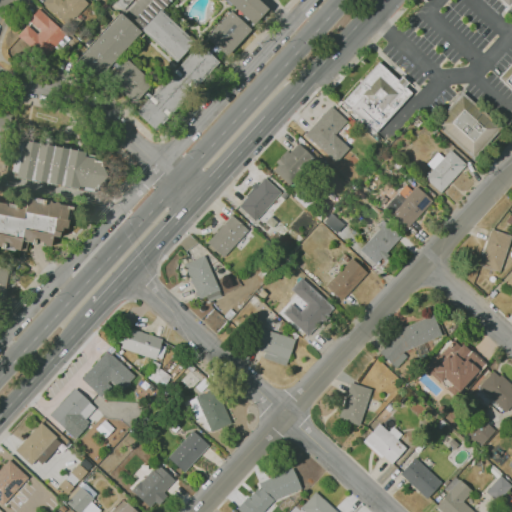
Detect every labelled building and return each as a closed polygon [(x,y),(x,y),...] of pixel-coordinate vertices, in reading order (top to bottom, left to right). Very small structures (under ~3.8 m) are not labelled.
[(75,28),(70,23),(68,26),(43,4),(46,0),(60,0),(62,1),(63,0),(83,0),(88,4),(78,14),(84,19),(75,28)] [(131,0),(121,12),(114,5),(118,0),(131,0)] [(155,131),(135,113),(198,44),(207,53),(214,45),(206,37),(230,11),(235,16),(239,12),(226,0),(171,0),(162,10),(194,40),(193,41),(194,42),(176,62),(141,30),(142,28),(134,20),(152,0),(257,0),(267,9),(253,25),(249,21),(246,26),(251,30),(226,57),(216,48),(210,54),(219,62),(155,131)] [(44,59),(18,35),(26,26),(36,35),(40,31),(28,20),(38,9),(67,35),(44,59)] [(96,79),(76,61),(82,54),(81,53),(118,14),(119,15),(120,13),(140,32),(96,79)] [(133,104),(107,79),(126,59),(152,83),(133,104)] [(375,133),(342,103),(378,63),(398,81),(402,77),(408,83),(404,87),(411,93),(375,133)] [(511,90),(499,78),(511,63),(511,90)] [(473,159),(434,123),(462,92),(501,128),(473,159)] [(335,162),(305,134),(330,106),(346,120),(334,134),(348,147),(335,162)] [(3,155),(0,154),(0,112),(12,115),(3,155)] [(96,193),(15,178),(16,177),(13,176),(14,173),(11,172),(16,140),(76,151),(85,153),(84,157),(86,157),(86,154),(94,156),(93,161),(101,163),(96,193)] [(295,190),(289,184),(288,185),(273,171),(278,164),(276,162),(287,151),(289,153),(298,143),(314,158),(295,178),(301,183),(295,190)] [(439,193),(424,178),(433,169),(426,163),(437,152),(443,158),(450,150),(466,165),(439,193)] [(255,221),(239,207),(247,197),(246,196),(253,188),(251,187),(255,183),(257,185),(264,178),(280,192),(255,221)] [(407,228),(384,207),(405,185),(411,191),(416,186),(432,201),(407,228)] [(332,202),(325,195),(330,191),(336,197),(332,202)] [(1,249),(1,248),(0,247),(0,203),(25,208),(27,198),(33,199),(33,198),(45,200),(45,201),(73,207),(71,216),(70,216),(67,229),(63,228),(61,234),(59,234),(58,238),(52,237),(50,247),(46,247),(45,248),(31,245),(32,244),(21,242),(19,251),(15,250),(14,252),(1,249)] [(329,209),(320,202),(324,198),(332,205),(329,209)] [(375,265),(360,251),(356,255),(352,252),(343,241),(340,238),(339,238),(338,236),(336,234),(323,222),(324,221),(322,220),(330,211),(347,228),(348,229),(349,230),(350,231),(350,232),(350,233),(352,234),(355,240),(361,249),(370,239),(361,231),(372,219),(378,224),(382,220),(400,237),(375,265)] [(223,257),(206,243),(231,215),(247,230),(223,257)] [(271,215),(278,221),(271,228),(264,222),(271,215)] [(499,272),(479,266),(482,255),(480,255),(485,240),(487,241),(491,229),(511,236),(499,272)] [(287,240),(282,236),(286,231),(291,235),(287,240)] [(208,302),(206,296),(199,299),(184,264),(204,255),(219,290),(221,296),(208,302)] [(341,301),(325,287),(351,258),(367,272),(341,301)] [(2,303),(0,302),(0,268),(9,270),(2,303)] [(511,294),(511,273),(501,285),(511,294)] [(307,336),(282,313),(290,304),(299,312),(307,304),(290,289),(301,278),(333,308),(307,336)] [(228,320),(224,317),(230,309),(234,313),(228,320)] [(286,366),(263,358),(265,353),(252,349),(260,328),(262,328),(267,315),(283,321),(278,334),(286,336),(287,336),(287,335),(290,337),(289,338),(291,338),(294,332),(298,336),(295,340),(286,366)] [(418,357),(414,348),(402,352),(406,356),(396,368),(379,352),(399,330),(433,315),(442,336),(434,339),(438,349),(426,360),(418,357)] [(155,360),(120,348),(121,344),(115,341),(120,329),(126,331),(127,327),(162,339),(160,345),(166,347),(161,359),(156,357),(155,360)] [(454,397),(425,370),(453,341),(460,347),(462,344),(484,365),(454,397)] [(107,383),(111,386),(101,397),(81,380),(107,352),(134,377),(121,392),(109,381),(107,383)] [(162,388),(157,385),(158,384),(152,380),(152,381),(147,378),(151,371),(148,369),(152,361),(160,365),(158,367),(170,376),(162,388)] [(511,404),(505,412),(502,409),(500,412),(490,403),(486,408),(472,396),(479,388),(478,387),(480,386),(479,385),(490,373),(491,374),(495,370),(511,386),(511,388),(511,389),(511,404)] [(359,426),(338,419),(350,383),(371,390),(359,426)] [(210,432),(203,415),(195,419),(190,407),(191,407),(188,400),(216,388),(231,423),(210,432)] [(74,439),(49,416),(74,389),(89,402),(89,403),(95,408),(85,419),(88,422),(84,426),(85,427),(74,439)] [(440,430),(435,426),(441,420),(446,424),(440,430)] [(480,446),(469,436),(483,420),(494,430),(480,446)] [(31,464),(16,450),(40,423),(57,437),(55,439),(59,443),(44,460),(39,455),(31,464)] [(175,434),(169,429),(174,423),(180,428),(175,434)] [(391,464),(382,456),(380,458),(363,442),(379,424),(388,432),(392,427),(402,435),(397,440),(406,449),(391,464)] [(184,473),(167,458),(192,431),(209,446),(184,473)] [(426,499),(399,474),(414,458),(441,483),(426,499)] [(4,504),(0,500),(0,469),(9,459),(29,477),(4,504)] [(71,474),(70,473),(78,464),(87,472),(79,481),(78,480),(71,474)] [(149,508),(131,491),(140,481),(141,482),(152,470),(154,472),(159,466),(175,480),(163,493),(167,496),(159,505),(155,502),(149,508)] [(261,489),(258,483),(292,469),(301,489),(273,501),(261,489)] [(78,480),(72,487),(65,480),(71,474),(78,480)] [(511,486),(497,502),(485,492),(500,475),(511,486)] [(440,511),(435,507),(449,492),(444,488),(454,477),(458,481),(459,480),(472,491),(462,501),(473,511),(475,510),(476,511),(440,511)] [(72,487),(73,487),(67,494),(58,487),(64,479),(65,480),(72,487)] [(81,511),(75,511),(66,504),(80,487),(93,499),(81,511)] [(240,511),(237,509),(247,497),(250,500),(251,499),(249,498),(257,489),(259,491),(261,489),(273,501),(263,511),(240,511)] [(305,511),(301,508),(315,492),(336,511),(305,511)] [(107,511),(120,498),(136,511),(107,511)] [(502,509),(498,505),(505,499),(509,503),(502,509)]
